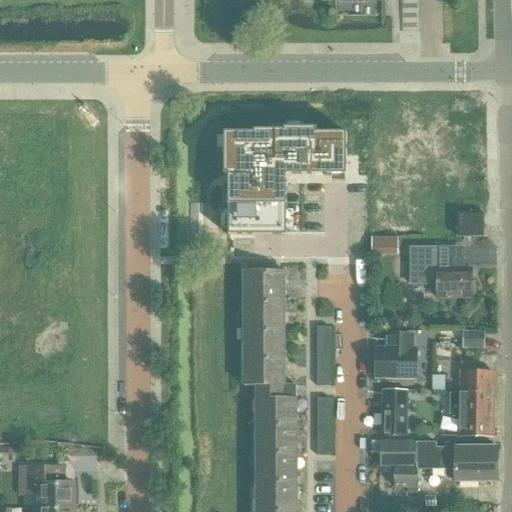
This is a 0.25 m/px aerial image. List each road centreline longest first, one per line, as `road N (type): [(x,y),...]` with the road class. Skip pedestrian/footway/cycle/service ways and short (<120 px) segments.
road 1 (residential): [(504,511),(502,71)]
road 2 (tertiary): [(140,511),(136,73)]
road 3 (tertiary): [(136,73),(502,71)]
road 4 (residential): [(347,511),(336,196)]
road 5 (residential): [(136,73),(0,74)]
